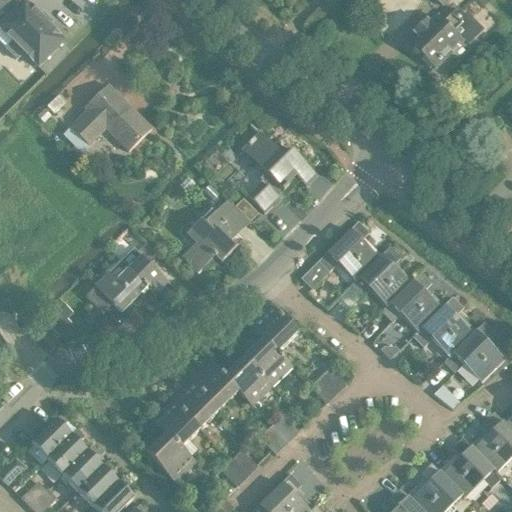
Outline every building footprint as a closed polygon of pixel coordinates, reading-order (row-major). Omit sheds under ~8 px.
[(0,0),(0,10),(10,0),(0,0)] [(0,26),(0,44),(6,50),(16,61),(23,54),(37,69),(63,43),(24,3),(0,26)] [(460,47),(465,41),(470,46),(484,32),(468,16),(466,18),(459,12),(454,17),(452,16),(444,24),(440,20),(432,28),(429,24),(417,36),(421,39),(412,47),(436,70),(452,54),(455,57),(463,50),(460,47)] [(88,113),(70,130),(88,149),(106,131),(128,154),(151,131),(108,87),(85,110),(88,113)] [(260,183),(245,198),(263,216),(279,201),(277,199),(288,188),(288,187),(296,179),(306,189),(317,179),(288,150),(281,157),(258,134),(241,152),(264,176),(258,182),(260,183)] [(195,245),(181,259),(197,275),(213,258),(220,265),(242,243),(236,238),(249,225),(226,203),(214,215),(210,212),(186,236),(195,245)] [(354,284),(378,261),(360,242),(367,235),(357,225),(318,264),(328,274),(336,266),(354,284)] [(386,310),(409,287),(391,269),(399,261),(389,250),(378,261),(354,284),(349,290),(360,300),(368,292),(386,310)] [(108,275),(86,298),(103,316),(112,307),(121,315),(146,290),(155,299),(168,285),(141,258),(116,283),(108,275)] [(417,334),(440,312),(422,294),(430,286),(420,275),(409,287),(386,310),(381,315),(391,325),(399,317),(417,334)] [(449,360),(471,337),(454,320),(462,312),(451,300),(440,312),(417,334),(412,340),(422,351),(431,342),(449,360)] [(248,328),(262,342),(277,358),(298,338),(269,308),(248,328)] [(52,309),(40,322),(58,339),(71,326),(66,321),(52,309)] [(471,337),(449,360),(443,365),(455,377),(463,368),(481,386),(504,363),(486,346),(495,337),(483,326),(471,337)] [(291,371),(277,358),(262,342),(244,360),(273,389),(291,371)] [(252,409),(273,389),(244,360),(224,380),(238,395),(252,409)] [(238,395),(224,380),(210,366),(191,385),(219,414),(238,395)] [(321,381),(337,397),(347,388),(331,371),(321,381)] [(327,408),(337,397),(321,381),(310,391),(327,408)] [(200,433),(219,414),(191,385),(171,404),(200,433)] [(181,451),(200,433),(171,404),(153,422),(167,437),(181,451)] [(46,463),(70,439),(62,430),(69,423),(62,416),(30,447),(46,463)] [(511,434),(505,427),(494,416),(482,427),(491,436),(474,452),(496,475),(511,459),(511,434)] [(272,429),(289,445),(299,435),(283,418),(272,429)] [(276,458),(289,445),(272,429),(259,441),(276,458)] [(61,479),(86,454),(77,445),(84,439),(77,432),(70,439),(46,463),(61,479)] [(195,466),(181,451),(167,437),(147,456),(175,485),(195,466)] [(496,475),(474,452),(463,441),(451,452),(460,461),(443,478),(465,501),(482,484),(490,492),(502,481),(496,475)] [(77,495),(102,470),(93,461),(99,455),(93,448),(86,454),(61,479),(77,495)] [(231,465),(247,481),(258,471),(242,454),(231,465)] [(15,462),(0,476),(0,480),(7,488),(24,472),(15,462)] [(92,510),(117,486),(108,477),(115,471),(108,464),(102,470),(77,495),(92,510)] [(238,490),(247,481),(231,465),(222,474),(238,490)] [(464,511),(471,506),(465,501),(443,478),(431,466),(420,477),(428,486),(411,503),(419,511),(447,511),(451,509),(454,511),(464,511)] [(307,511),(292,496),(300,488),(289,477),(254,511),(307,511)] [(117,486),(92,510),(94,511),(122,511),(133,502),(124,493),(130,486),(123,479),(117,486)] [(29,510),(46,494),(37,485),(20,501),(29,510)] [(419,511),(411,503),(399,491),(389,502),(397,511),(395,511),(419,511)] [(46,494),(29,510),(31,511),(45,511),(55,503),(46,494)] [(223,501),(211,511),(232,511),(234,511),(223,501)]
